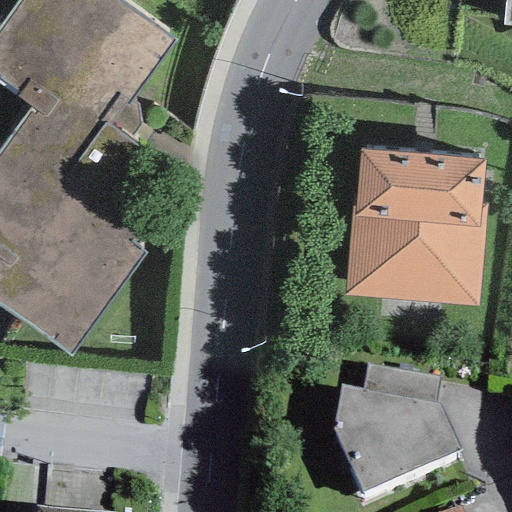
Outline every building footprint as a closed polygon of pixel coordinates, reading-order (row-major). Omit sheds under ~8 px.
[(173,37),(122,0),(18,0),(0,25),(0,79),(31,102),(0,144),(0,303),(74,357),(148,255),(135,246),(154,220),(103,183),(134,140),(110,123),(173,37)] [(511,0),(502,0),(503,1),(500,25),(511,26),(511,0)] [(466,308),(478,157),(345,147),(333,297),(466,308)] [(438,386),(366,374),(360,408),(432,420),(438,386)] [(360,408),(340,405),(333,449),(362,511),(461,468),(439,420),(432,420),(360,408)]
